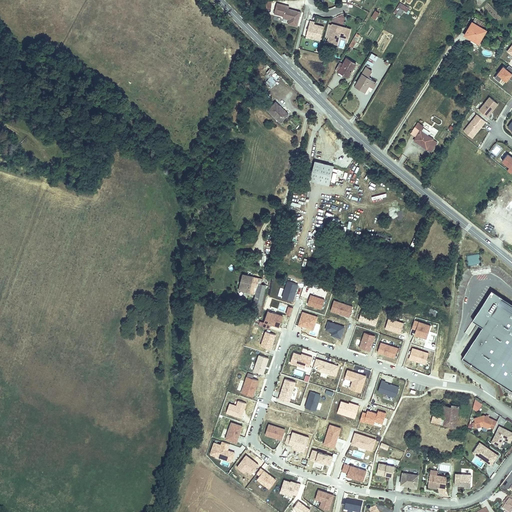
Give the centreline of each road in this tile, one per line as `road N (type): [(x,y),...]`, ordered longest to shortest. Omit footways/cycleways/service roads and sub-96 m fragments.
road 1 (residential): [(401,499),(284,466),(252,443),(287,341),(472,389),(511,413)]
road 2 (secondary): [(511,261),(348,127),(220,0)]
road 3 (residential): [(511,458),(478,497),(401,499)]
